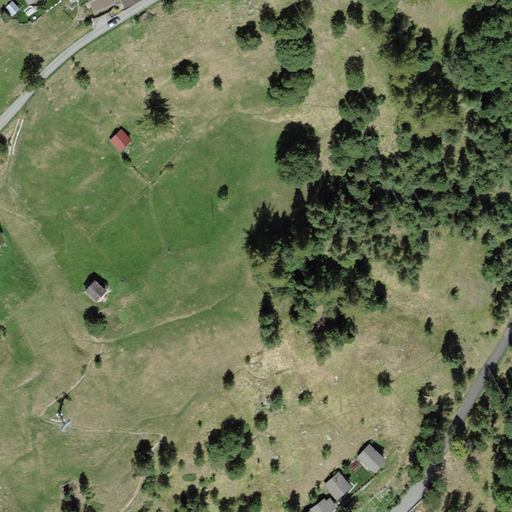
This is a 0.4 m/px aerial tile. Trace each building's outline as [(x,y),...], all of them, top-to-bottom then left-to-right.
[(96,12),(116,3),(114,0),(97,0),(92,2),(96,12)] [(141,0),(117,0),(121,9),(142,0),(141,0)] [(111,141),(121,152),(130,143),(120,133),(111,141)] [(81,296),(93,305),(103,293),(91,284),(81,296)] [(367,474),(379,461),(366,448),(353,460),(367,474)] [(330,501),(347,488),(336,474),(319,486),(330,501)] [(320,501),(306,511),(328,511),(332,509),(326,501),(322,504),(320,501)]
